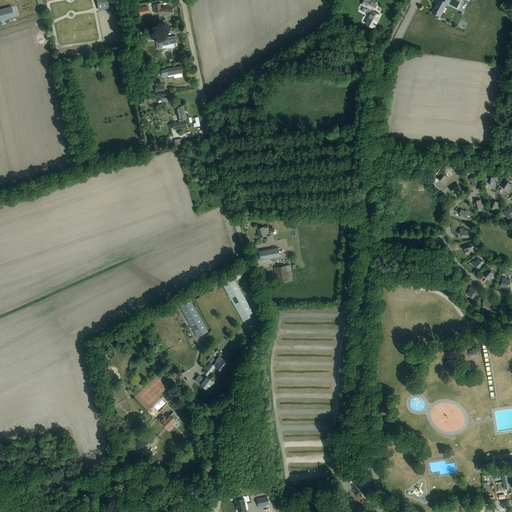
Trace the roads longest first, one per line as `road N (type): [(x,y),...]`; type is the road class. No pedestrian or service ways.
road 1 (unclassified): [(216,511),(220,428),(261,315),(216,159),(184,0)]
road 2 (tertiary): [(379,511),(360,373),(375,142),(386,58),(416,0)]
road 3 (unknown): [(342,475),(336,430),(351,246)]
road 4 (unclassified): [(199,511),(139,477),(81,485)]
